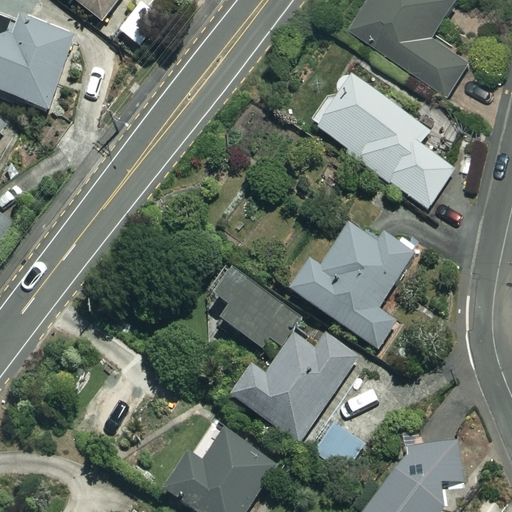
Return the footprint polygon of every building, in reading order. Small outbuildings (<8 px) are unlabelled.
[(72,0),(102,23),(119,0),(72,0)] [(459,0),(376,0),(355,31),(447,97),(471,63),(434,37),(459,0)] [(163,19),(142,5),(118,40),(139,55),(163,19)] [(0,94),(51,114),(79,41),(0,10),(0,94)] [(431,135),(349,76),(312,126),(429,210),(456,173),(422,148),(431,135)] [(0,249),(17,227),(0,213),(0,249)] [(357,220),(324,269),(315,263),(293,295),(387,359),(409,327),(392,315),(425,266),(357,220)] [(211,310),(270,351),(234,399),(300,445),(358,361),(236,275),(211,310)] [(368,447),(335,427),(317,457),(350,477),(368,447)] [(247,511),(278,469),(230,435),(207,467),(194,458),(169,493),(195,511),(247,511)] [(408,449),(409,456),(362,511),(443,511),(447,508),(445,486),(464,482),(456,441),(408,449)]
